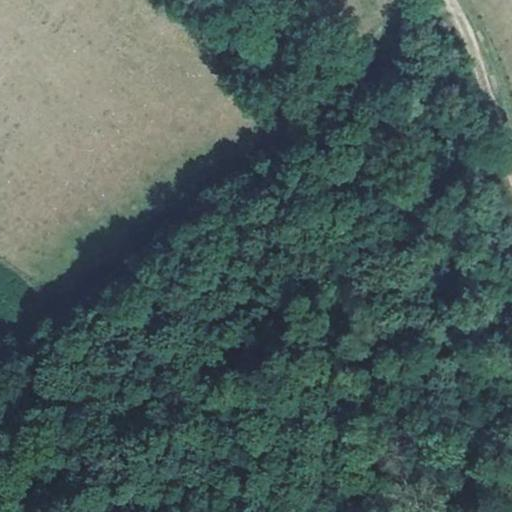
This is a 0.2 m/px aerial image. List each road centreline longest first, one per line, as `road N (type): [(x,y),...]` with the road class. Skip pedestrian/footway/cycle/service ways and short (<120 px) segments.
road 1 (track): [(0,359),(423,0)]
road 2 (track): [(453,0),(511,139)]
